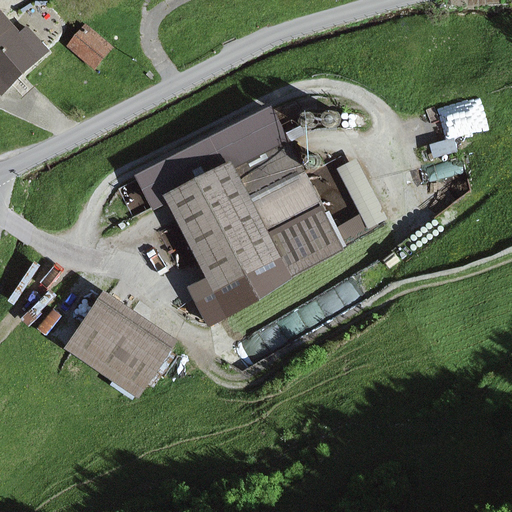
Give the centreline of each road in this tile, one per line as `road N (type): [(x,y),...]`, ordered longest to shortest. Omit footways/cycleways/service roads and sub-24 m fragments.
road 1 (residential): [(389,0),(274,34),(0,170)]
road 2 (track): [(511,258),(398,288),(252,375),(233,379),(215,371),(198,348)]
